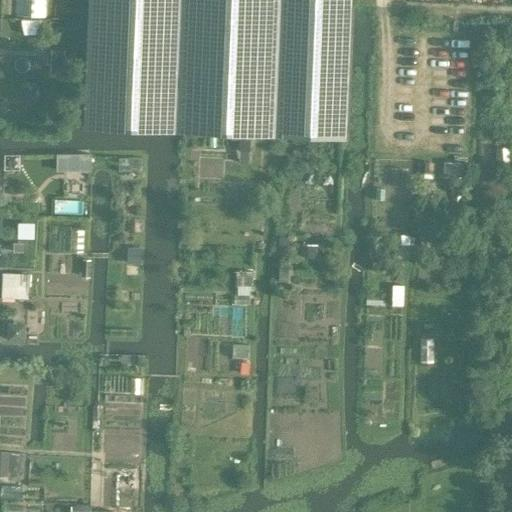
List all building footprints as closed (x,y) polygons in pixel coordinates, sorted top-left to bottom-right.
[(86,0),(81,129),(344,141),(349,0),(86,0)] [(50,51),(50,68),(63,68),(63,51),(50,51)] [(125,265),(125,276),(137,277),(137,276),(138,265),(127,265),(125,265)] [(28,274),(2,273),(0,298),(27,299),(28,274)] [(0,451),(0,476),(7,477),(15,477),(15,476),(23,477),(24,454),(9,453),(9,452),(0,451)]
